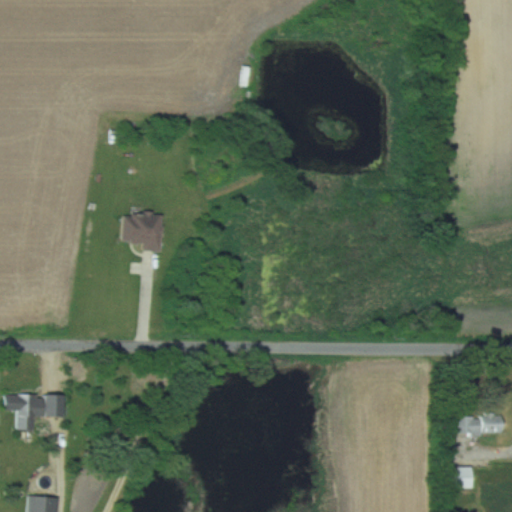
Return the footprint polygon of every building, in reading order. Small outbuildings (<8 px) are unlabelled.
[(143,180),(143,171),(121,171),(121,180),(143,180)] [(137,250),(156,250),(157,213),(120,212),(119,243),(137,243),(137,250)] [(29,416),(56,416),(56,394),(0,394),(0,410),(13,410),(12,429),(29,429),(29,416)] [(452,433),(499,433),(499,415),(452,415),(452,433)] [(468,488),(468,466),(446,466),(446,488),(468,488)] [(52,511),(53,496),(24,496),(23,511),(52,511)]
